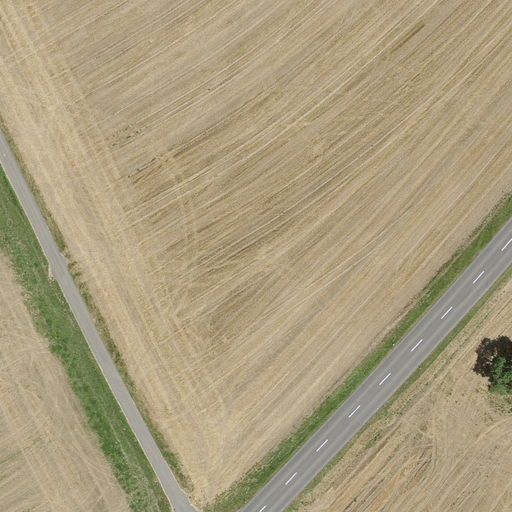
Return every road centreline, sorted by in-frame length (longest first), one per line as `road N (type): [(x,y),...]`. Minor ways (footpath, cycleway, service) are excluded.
road 1 (track): [(0,126),(189,511)]
road 2 (tertiary): [(511,236),(260,511)]
